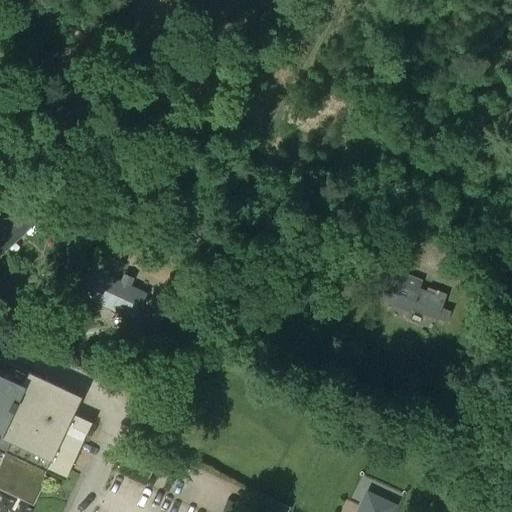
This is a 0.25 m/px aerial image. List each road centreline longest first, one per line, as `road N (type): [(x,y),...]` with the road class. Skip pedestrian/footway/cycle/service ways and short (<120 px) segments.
road 1 (track): [(147,396),(236,197),(340,0)]
road 2 (unclassified): [(80,511),(122,423),(147,396)]
